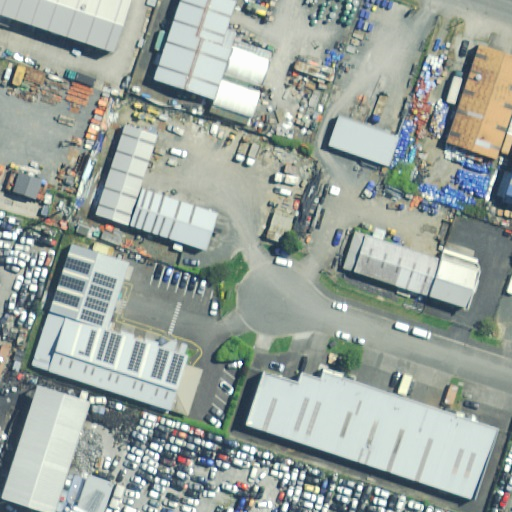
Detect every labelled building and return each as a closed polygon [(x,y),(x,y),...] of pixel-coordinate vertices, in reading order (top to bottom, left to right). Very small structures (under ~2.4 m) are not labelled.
[(0,0),(0,16),(113,54),(130,0),(0,0)] [(179,0),(154,80),(213,99),(234,37),(224,34),(235,0),(179,0)] [(511,112),(511,56),(480,46),(448,144),(497,160),(511,112)] [(420,62),(406,58),(403,70),(416,74),(420,62)] [(268,121),(256,117),(253,126),(265,130),(268,121)] [(398,138),(339,118),(329,146),(388,166),(398,138)] [(95,215),(128,225),(157,136),(124,126),(95,215)] [(42,177),(13,168),(6,189),(35,199),(42,177)] [(218,215),(142,190),(130,226),(206,251),(218,215)] [(274,212),(267,236),(286,242),(293,218),(274,212)] [(371,237),(355,232),(342,270),(467,310),(481,268),(478,261),(443,250),(440,259),(384,241),(387,231),(375,227),(371,237)] [(129,264),(72,245),(32,366),(188,416),(203,371),(185,365),(188,356),(107,330),(129,264)] [(247,426),(474,501),(497,432),(323,374),(321,382),(301,376),(297,387),(264,376),(247,426)] [(54,511),(89,405),(36,389),(0,500),(0,501),(34,511),(54,511)] [(103,511),(123,457),(98,448),(75,511),(103,511)] [(207,511),(214,511),(218,505),(212,502),(207,511)]
